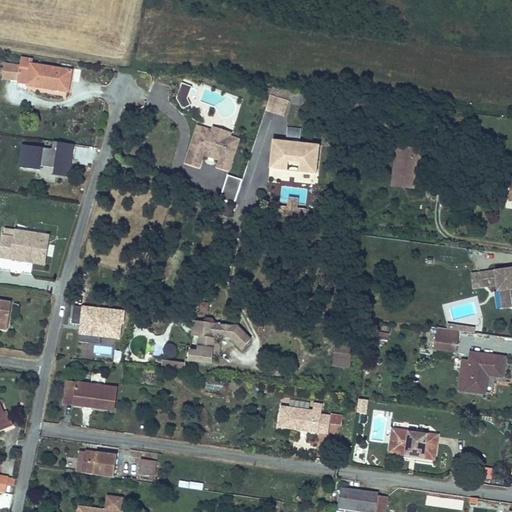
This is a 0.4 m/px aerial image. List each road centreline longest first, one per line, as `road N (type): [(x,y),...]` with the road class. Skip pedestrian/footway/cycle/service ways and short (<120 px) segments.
road 1 (residential): [(511,492),(36,427)]
road 2 (residential): [(120,93),(63,281),(36,427)]
